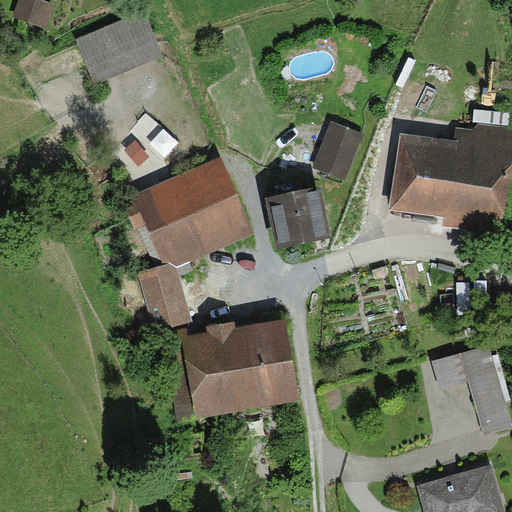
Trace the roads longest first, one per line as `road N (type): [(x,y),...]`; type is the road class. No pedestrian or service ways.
road 1 (residential): [(290,289),(329,264),(392,247),(511,265)]
road 2 (residential): [(321,511),(290,289)]
